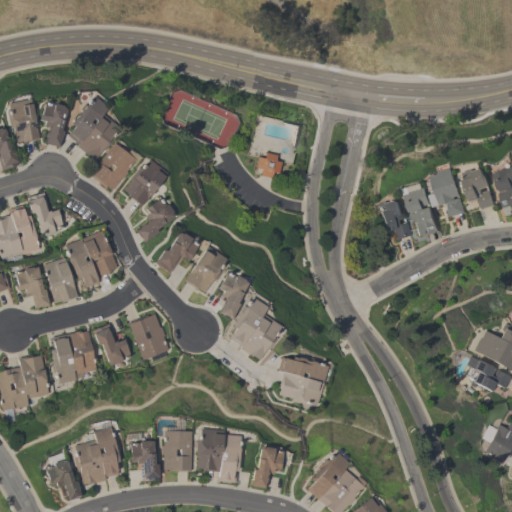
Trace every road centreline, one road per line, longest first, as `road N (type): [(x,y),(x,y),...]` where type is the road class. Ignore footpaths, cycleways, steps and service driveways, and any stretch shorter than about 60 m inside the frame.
road 1 (residential): [(349,92),(326,213),(326,269),(348,321),(398,397),(440,511)]
road 2 (secondary): [(0,51),(97,43),(349,92)]
road 3 (residential): [(0,188),(45,176),(94,200),(134,262),(197,334)]
road 4 (residential): [(92,511),(171,496),(281,511)]
road 5 (residential): [(341,307),(463,243),(511,235)]
road 6 (residential): [(146,277),(96,310),(11,333)]
